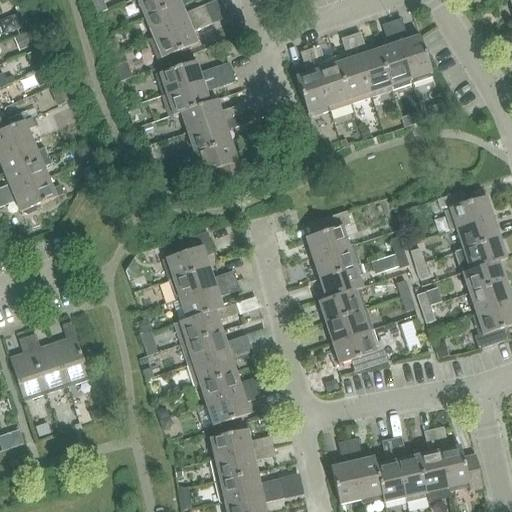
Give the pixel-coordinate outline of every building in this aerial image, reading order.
[(135,0),(143,18),(180,2),(178,0),(135,0)] [(184,13),(180,2),(143,18),(151,38),(207,14),(203,5),(184,13)] [(211,23),(207,14),(151,38),(160,58),(197,43),(192,31),(211,23)] [(409,81),(431,74),(418,35),(407,39),(400,19),(390,23),(409,81)] [(32,22),(19,24),(21,37),(34,35),(32,22)] [(389,87),(409,81),(390,23),(381,26),(388,46),(376,49),(389,87)] [(389,87),(376,49),(366,53),(359,33),(350,36),(369,94),(389,87)] [(348,101),(369,94),(350,36),(340,39),(347,59),(336,63),(348,101)] [(2,50),(5,63),(38,54),(34,42),(2,50)] [(348,101),(336,63),(325,66),(318,46),(309,49),(328,107),(348,101)] [(306,114),(328,107),(309,49),(299,53),(306,72),(294,76),(306,114)] [(164,95),(231,72),(228,63),(199,72),(195,61),(157,73),(164,95)] [(234,82),(231,72),(164,95),(171,116),(179,113),(179,112),(209,102),(205,91),(234,82)] [(221,111),(217,100),(217,99),(209,102),(179,112),(179,113),(186,133),(244,114),(240,104),(221,111)] [(0,110),(0,132),(31,119),(27,111),(6,120),(1,110),(0,110)] [(193,154),(231,141),(227,130),(247,123),(244,114),(186,133),(193,154)] [(0,132),(0,154),(31,142),(26,131),(34,128),(31,119),(0,132)] [(179,127),(155,133),(158,148),(183,142),(179,127)] [(231,141),(193,154),(199,175),(221,168),(224,179),(249,171),(242,149),(234,152),(231,141)] [(0,170),(2,176),(47,157),(44,150),(35,153),(31,142),(0,154),(0,170)] [(0,190),(0,199),(47,180),(42,169),(51,166),(47,157),(2,176),(7,187),(0,190)] [(51,190),(47,180),(0,199),(0,208),(14,203),(19,214),(63,195),(60,187),(51,190)] [(454,230),(493,217),(486,196),(465,203),(461,192),(436,200),(440,213),(448,210),(454,230)] [(311,259),(349,246),(342,226),(350,224),(346,211),(321,220),(325,231),(304,238),(311,259)] [(461,250),(499,238),(493,217),(454,230),(461,250)] [(238,225),(218,231),(221,240),(241,234),(238,225)] [(171,279),(209,266),(205,256),(213,253),(206,232),(173,243),(176,254),(164,258),(171,279)] [(389,241),(394,254),(403,252),(398,238),(389,241)] [(461,273),(507,259),(499,238),(461,250),(468,271),(461,273)] [(351,245),(349,246),(311,259),(318,279),(356,267),(358,266),(351,245)] [(410,253),(414,266),(424,263),(419,250),(410,253)] [(408,267),(403,252),(394,254),(399,270),(408,267)] [(468,294),(506,282),(499,262),(507,259),(461,273),(468,294)] [(429,279),(424,263),(414,266),(420,282),(429,279)] [(178,299),(235,280),(232,271),(213,278),(209,266),(171,279),(178,299)] [(359,269),(358,266),(356,267),(318,279),(324,299),(317,302),(363,288),(359,279),(363,276),(361,268),(359,269)] [(223,308),(222,308),(219,297),(239,290),(235,280),(178,299),(184,320),(185,320),(223,308)] [(396,285),(400,298),(409,295),(405,282),(396,285)] [(474,315),(511,302),(511,300),(506,282),(468,294),(474,315)] [(324,323),(362,311),(355,290),(363,288),(317,302),(324,323)] [(415,296),(420,310),(430,307),(425,293),(415,296)] [(414,311),(409,295),(400,298),(406,314),(414,311)] [(473,337),(477,347),(478,350),(502,341),(499,330),(511,325),(511,302),(474,315),(481,335),(473,337)] [(184,343),(222,331),(218,320),(238,313),(235,304),(222,308),(223,308),(185,320),(184,320),(177,322),(184,343)] [(435,322),(430,307),(420,310),(426,325),(435,322)] [(331,344),(369,331),(362,311),(324,323),(331,344)] [(67,389),(88,382),(69,325),(61,328),(65,340),(52,345),(67,389)] [(190,364),(248,345),(245,335),(225,342),(222,331),(184,343),(190,364)] [(362,369),(387,361),(383,348),(375,351),(369,331),(331,344),(337,364),(350,360),(354,372),(362,369)] [(67,389),(52,345),(38,350),(34,337),(26,339),(46,396),(67,389)] [(24,404),(46,396),(26,339),(17,342),(22,355),(9,360),(24,404)] [(197,384),(235,372),(232,361),(252,354),(248,345),(190,364),(197,384)] [(204,405),(262,386),(259,376),(239,383),(235,372),(197,384),(204,405)] [(262,386),(204,405),(211,426),(249,414),(245,402),(265,395),(262,386)] [(433,430),(446,489),(447,493),(468,488),(469,492),(482,489),(474,455),(462,458),(459,445),(447,448),(442,427),(433,430)] [(213,460),(272,446),(270,436),(250,441),(247,429),(208,438),(213,460)] [(446,489),(433,430),(423,432),(428,452),(416,455),(425,494),(446,489)] [(425,494),(416,455),(405,457),(400,437),(391,439),(404,499),(405,504),(426,499),(425,494)] [(356,439),(347,441),(360,500),(381,496),(374,464),(375,464),(373,456),(361,459),(356,439)] [(383,504),(404,499),(391,439),(381,442),(385,462),(375,464),(374,464),(381,496),(383,504)] [(339,505),(360,500),(347,441),(337,443),(341,464),(330,466),(339,505)] [(218,481),(257,472),(254,461),(275,456),(272,446),(213,460),(218,481)] [(223,502),(282,489),(280,479),(259,483),(257,472),(218,481),(223,502)] [(266,511),(264,503),(284,498),(282,489),(223,502),(225,511),(266,511)]
